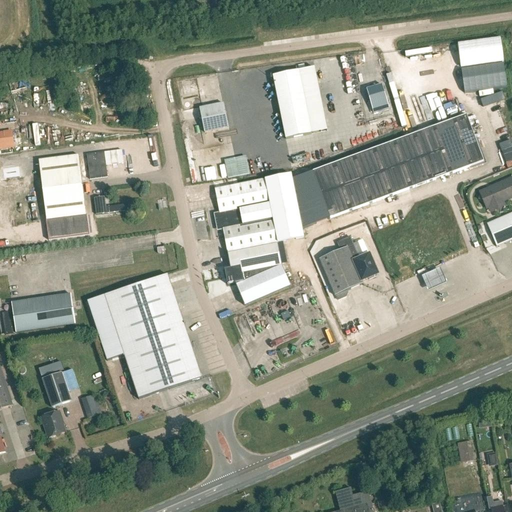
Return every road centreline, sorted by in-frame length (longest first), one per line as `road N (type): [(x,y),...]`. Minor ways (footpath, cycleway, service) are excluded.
road 1 (unclassified): [(244,398),(196,283),(158,67),(511,16)]
road 2 (track): [(378,0),(30,43)]
road 3 (unclassified): [(244,398),(511,284)]
road 4 (unclassified): [(0,482),(211,415)]
road 5 (primary): [(347,433),(511,363)]
road 6 (primary): [(237,480),(273,472),(347,433)]
road 7 (primary): [(347,433),(237,480)]
